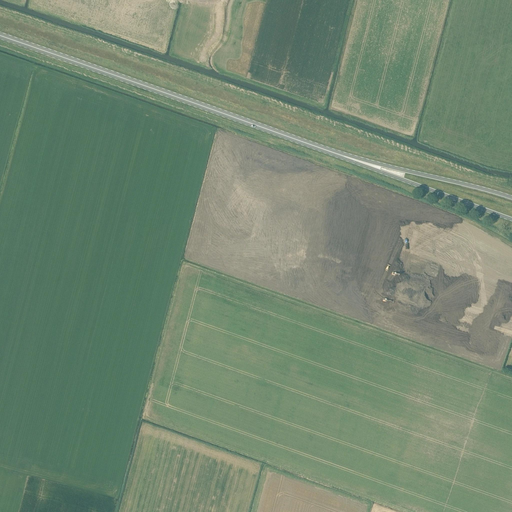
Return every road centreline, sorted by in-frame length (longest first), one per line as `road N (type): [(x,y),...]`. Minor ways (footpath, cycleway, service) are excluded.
road 1 (primary): [(353,159),(0,35)]
road 2 (primary): [(353,159),(511,219)]
road 3 (primary): [(511,198),(353,159)]
